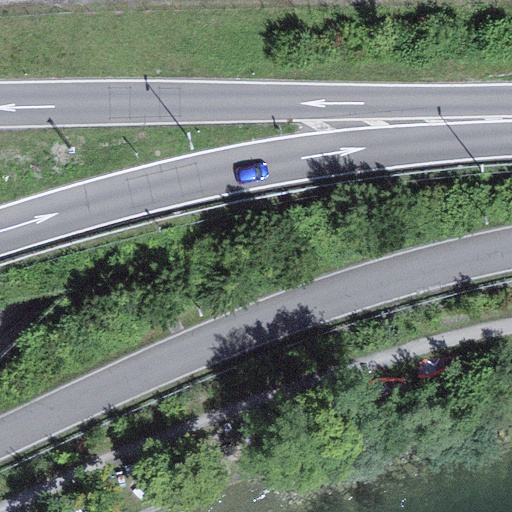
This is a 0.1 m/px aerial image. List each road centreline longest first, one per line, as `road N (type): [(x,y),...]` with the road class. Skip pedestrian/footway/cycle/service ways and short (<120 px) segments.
road 1 (primary): [(511,35),(405,53),(290,98),(192,151),(75,234),(0,307)]
road 2 (primary): [(0,439),(305,306),(511,250)]
road 3 (trunk): [(0,233),(149,187),(280,161),(511,139)]
road 4 (trunk): [(511,99),(0,106)]
